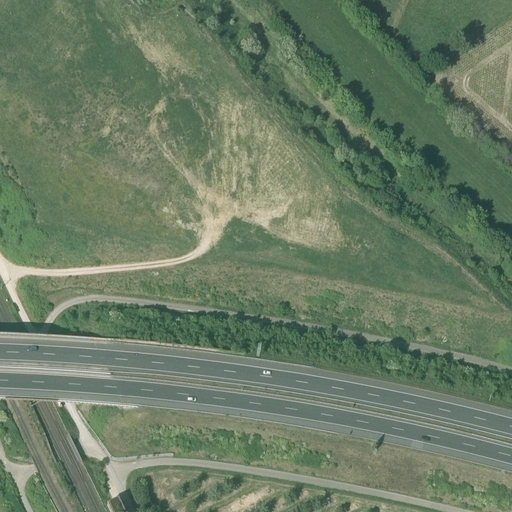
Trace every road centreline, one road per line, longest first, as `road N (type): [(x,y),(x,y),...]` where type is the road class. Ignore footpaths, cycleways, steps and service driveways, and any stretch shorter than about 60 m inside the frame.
road 1 (motorway): [(0,387),(295,417),(511,464)]
road 2 (motorway): [(511,434),(237,380),(0,359)]
road 3 (track): [(36,337),(72,301),(108,300),(325,331),(511,371)]
road 4 (track): [(114,473),(149,462),(197,463),(454,511)]
road 5 (track): [(2,270),(173,268)]
road 6 (unclassified): [(12,475),(88,441),(114,473),(130,511)]
